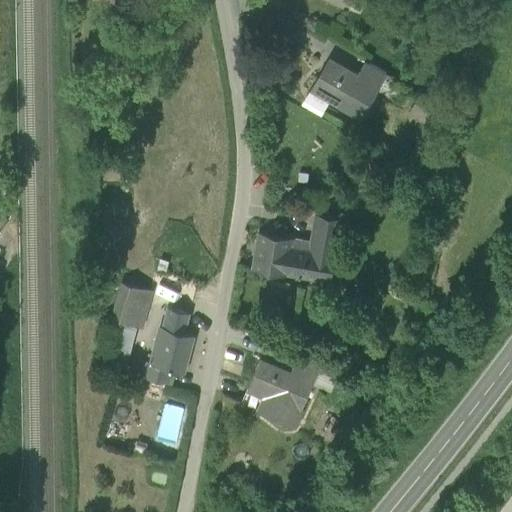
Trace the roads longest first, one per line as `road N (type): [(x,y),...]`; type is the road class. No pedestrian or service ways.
road 1 (residential): [(182,511),(240,184),(236,100),(218,0)]
road 2 (primary): [(385,511),(511,352)]
